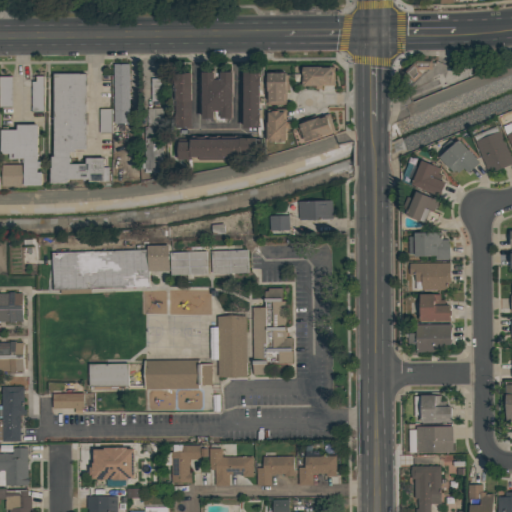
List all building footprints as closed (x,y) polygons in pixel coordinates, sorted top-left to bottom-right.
[(113,65),(115,124),(131,123),(129,64),(113,65)] [(303,86),(335,86),(335,67),(303,67),(303,86)] [(203,120),(216,119),(216,112),(222,112),(222,120),(239,119),(238,72),(219,72),(218,72),(203,72),(203,120)] [(176,128),(193,128),(193,119),(197,119),(196,73),(175,74),(176,128)] [(244,128),(263,128),(264,73),(245,73),(244,128)] [(288,105),(289,74),(268,73),(268,105),(288,105)] [(87,74),(54,74),(54,184),(70,184),(70,181),(110,181),(110,167),(105,167),(105,158),(87,158),(87,164),(72,164),(72,151),(87,151),(87,74)] [(0,105),(12,106),(12,77),(0,76),(0,105)] [(33,109),(44,109),(44,76),(33,76),(33,109)] [(164,101),(163,78),(151,79),(152,102),(164,101)] [(162,108),(146,109),(147,136),(138,136),(139,148),(145,148),(145,173),(163,173),(162,108)] [(289,141),(288,111),(268,111),(269,142),(289,141)] [(306,142),(336,132),(330,114),(300,125),(306,142)] [(39,125),(17,125),(17,130),(2,130),(2,154),(9,154),(9,159),(24,159),(24,165),(3,165),(4,186),(44,186),(44,171),(40,171),(39,125)] [(511,165),(501,127),(476,135),(487,172),(511,165)] [(258,139),(179,140),(179,160),(258,158),(258,139)] [(468,174),(480,163),(460,140),(440,158),(455,175),(463,168),(468,174)] [(412,185),(439,197),(445,182),(436,178),(441,168),(422,161),(412,185)] [(435,225),(439,214),(435,213),(439,200),(414,192),(407,216),(435,225)] [(299,220),(333,219),(332,201),(299,202),(299,220)] [(290,216),(271,216),(271,231),(290,231),(290,216)] [(409,234),(408,257),(450,258),(450,240),(440,240),(440,234),(409,234)] [(52,253),(53,290),(149,287),(149,272),(170,271),(170,245),(148,246),(148,250),(52,253)] [(249,273),(248,250),(212,251),(213,274),(249,273)] [(171,253),(172,275),(209,274),(209,252),(171,253)] [(409,264),(410,275),(415,275),(415,282),(422,282),(422,290),(450,290),(450,263),(409,264)] [(253,376),(268,376),(268,364),(293,364),(292,338),(284,338),(284,288),(266,289),(266,308),(253,308),(253,376)] [(0,321),(24,321),(23,293),(0,293),(0,321)] [(451,321),(450,305),(440,306),(440,294),(420,295),(420,322),(451,321)] [(219,378),(248,377),(246,316),(217,317),(218,328),(210,328),(211,360),(218,360),(219,378)] [(451,325),(416,325),(416,352),(439,352),(439,346),(451,346),(451,325)] [(0,342),(0,371),(24,371),(23,342),(0,342)] [(146,390),(198,389),(197,360),(145,361),(146,390)] [(128,364),(89,365),(89,386),(128,385),(128,364)] [(212,364),(198,364),(199,385),(212,385),(212,364)] [(2,387),(2,408),(0,407),(0,416),(2,417),(2,441),(21,442),(23,388),(2,387)] [(53,393),(53,410),(84,410),(84,394),(53,393)] [(414,396),(414,421),(452,422),(452,407),(441,406),(441,396),(414,396)] [(452,453),(453,428),(411,427),(411,438),(414,439),(414,453),(452,453)] [(29,448),(13,448),(13,454),(0,453),(0,485),(28,486),(29,448)] [(133,479),(133,448),(92,449),(93,480),(133,479)] [(216,486),(230,486),(230,476),(253,476),(253,457),(222,457),(222,449),(209,449),(210,470),(216,470),(216,486)] [(257,485),(273,485),(273,475),(295,476),(295,457),(263,456),(263,468),(257,468),(257,485)] [(305,457),(305,468),(299,468),(299,486),(316,486),(316,476),(337,475),(336,457),(305,457)] [(441,504),(440,466),(414,467),(414,511),(430,511),(430,504),(441,504)] [(493,511),(493,494),(483,494),(482,485),(468,485),(468,511),(493,511)] [(30,511),(30,490),(5,491),(6,510),(11,510),(10,511),(30,511)] [(511,511),(511,492),(505,492),(505,498),(497,498),(497,511),(511,511)] [(117,511),(118,496),(88,497),(87,511),(117,511)]
